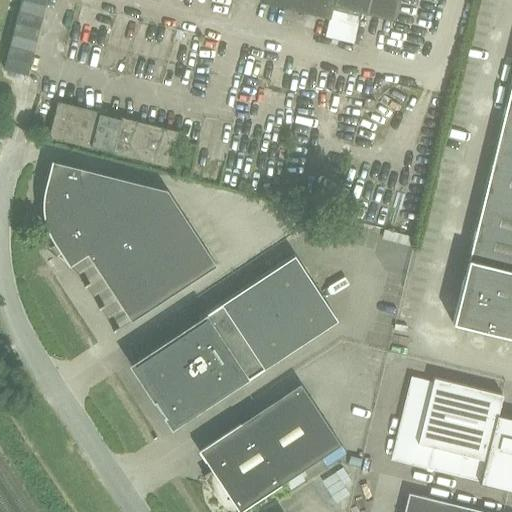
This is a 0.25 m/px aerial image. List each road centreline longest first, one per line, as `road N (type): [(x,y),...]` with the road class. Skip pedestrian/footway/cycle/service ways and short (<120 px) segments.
road 1 (unknown): [(57,384),(255,254),(229,203)]
road 2 (unclassified): [(137,511),(18,323),(0,274)]
